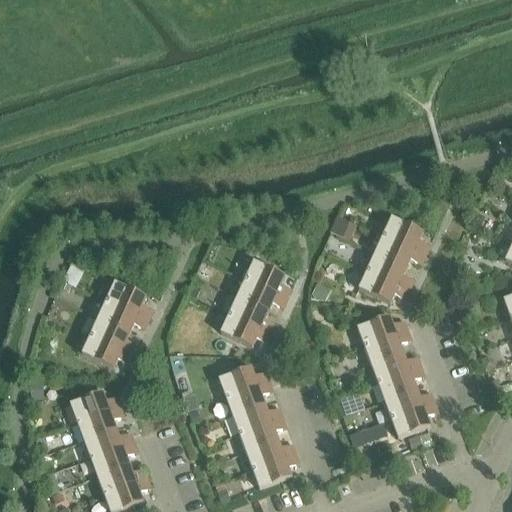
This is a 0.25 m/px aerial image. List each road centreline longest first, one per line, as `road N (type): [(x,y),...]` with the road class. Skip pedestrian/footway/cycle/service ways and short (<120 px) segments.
road 1 (track): [(0,152),(490,0)]
road 2 (residential): [(467,471),(421,337)]
road 3 (residential): [(342,511),(467,471)]
road 4 (residential): [(323,511),(282,394)]
